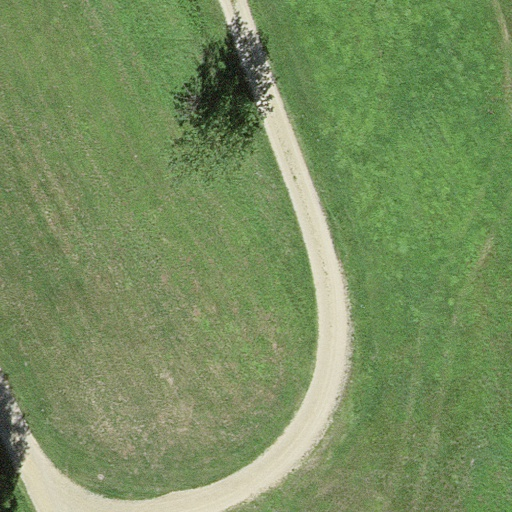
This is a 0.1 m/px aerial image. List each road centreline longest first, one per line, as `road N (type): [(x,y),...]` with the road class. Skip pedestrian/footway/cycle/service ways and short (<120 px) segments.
road 1 (track): [(190,511),(223,503),(302,429),(333,347),(228,0)]
road 2 (track): [(56,511),(0,404)]
